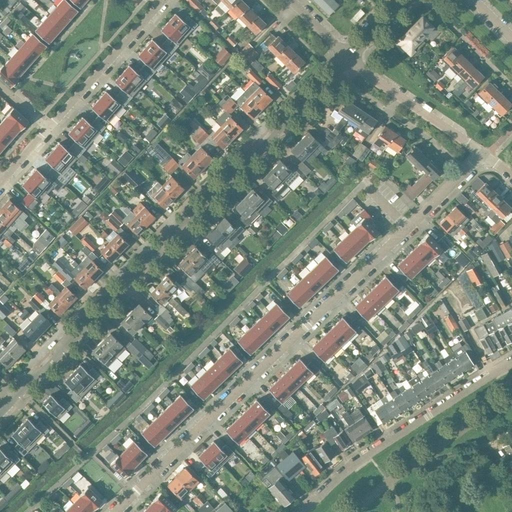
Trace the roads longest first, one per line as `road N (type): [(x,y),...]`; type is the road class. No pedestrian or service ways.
road 1 (residential): [(121,511),(483,154)]
road 2 (unclassified): [(0,410),(346,58)]
road 3 (residential): [(304,511),(348,467),(511,361)]
road 4 (residential): [(0,182),(161,0)]
road 5 (residential): [(354,511),(511,397)]
road 6 (residential): [(483,154),(346,58)]
